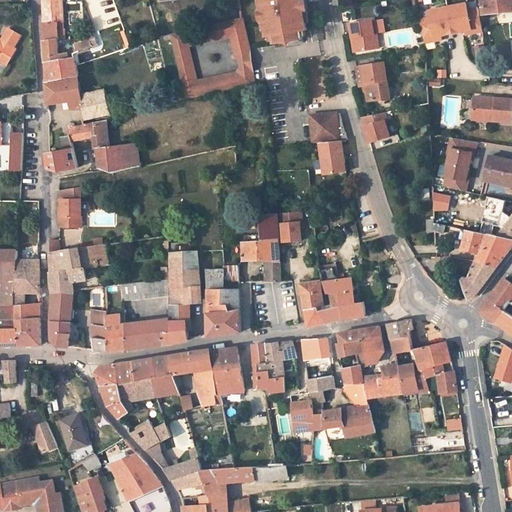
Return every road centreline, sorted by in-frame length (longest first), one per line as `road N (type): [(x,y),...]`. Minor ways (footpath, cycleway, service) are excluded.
road 1 (residential): [(36,0),(44,351)]
road 2 (residential): [(88,358),(365,322),(420,296)]
road 3 (unclassified): [(420,296),(371,185),(329,0)]
road 4 (unclassified): [(493,511),(465,323)]
road 5 (residential): [(176,511),(171,489),(102,408),(88,358)]
